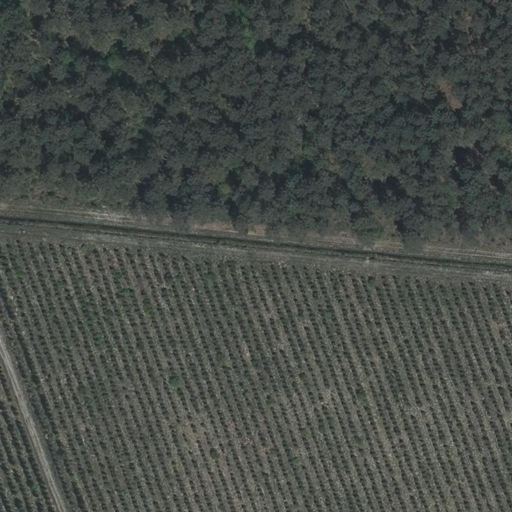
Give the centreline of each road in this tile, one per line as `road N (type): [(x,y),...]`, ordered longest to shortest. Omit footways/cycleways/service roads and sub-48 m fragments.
road 1 (track): [(511,281),(0,227)]
road 2 (track): [(511,254),(0,206)]
road 3 (track): [(0,335),(64,511)]
